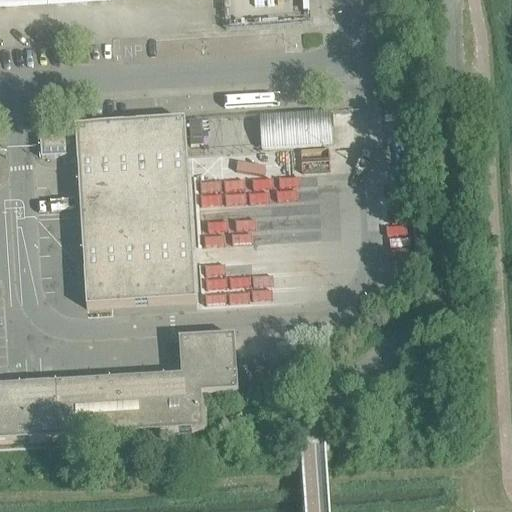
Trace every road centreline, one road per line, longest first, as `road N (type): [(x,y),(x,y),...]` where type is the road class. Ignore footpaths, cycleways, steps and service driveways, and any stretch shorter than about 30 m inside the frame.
road 1 (residential): [(0,84),(322,65),(350,39),(353,0)]
road 2 (unknown): [(13,83),(37,324),(83,331),(188,326)]
road 3 (unknown): [(342,46),(366,184),(357,262)]
